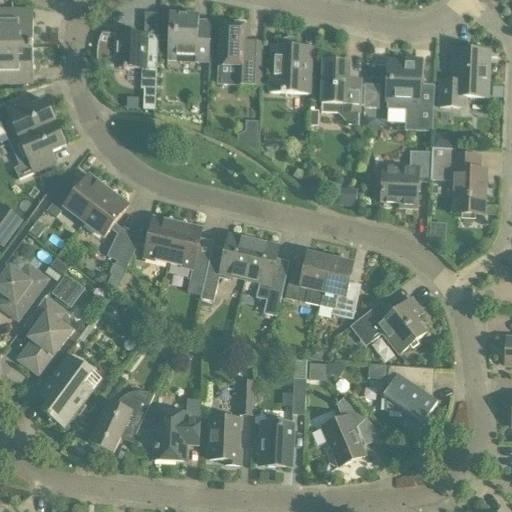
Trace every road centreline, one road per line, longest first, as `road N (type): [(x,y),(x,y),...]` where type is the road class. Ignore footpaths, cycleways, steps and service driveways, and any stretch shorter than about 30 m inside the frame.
road 1 (residential): [(0,445),(53,482),(109,489),(294,502),(439,493),(457,484),(481,436),(468,331),(450,288)]
road 2 (residential): [(450,288),(400,247),(159,186),(127,167),(95,132),(76,90),(71,41),(88,0)]
road 3 (residential): [(275,0),(398,27),(446,21),(463,2)]
road 4 (residential): [(450,288),(501,246),(511,131)]
